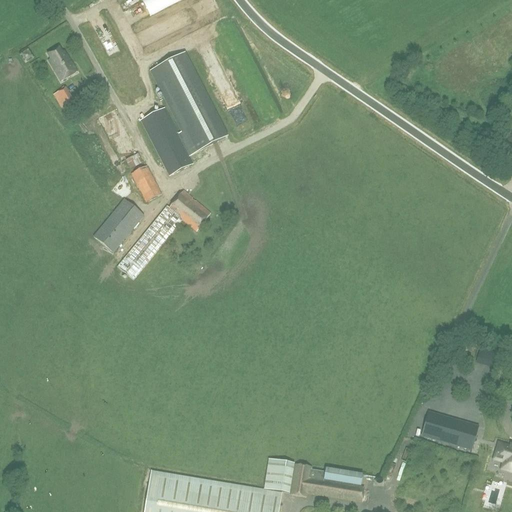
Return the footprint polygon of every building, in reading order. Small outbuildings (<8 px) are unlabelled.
[(149,29),(142,31),(147,44),(153,42),(149,29)] [(47,55),(51,60),(49,61),(61,82),(77,73),(64,52),(62,53),(59,48),(47,55)] [(165,109),(140,121),(169,178),(193,165),(189,157),(219,142),(176,58),(149,72),(181,133),(178,135),(165,109)] [(138,64),(132,66),(137,79),(143,77),(138,64)] [(237,122),(249,116),(235,89),(222,95),(237,122)] [(72,100),(61,107),(64,112),(75,105),(72,100)] [(147,163),(131,171),(147,201),(163,193),(147,163)] [(167,208),(116,269),(133,282),(182,222),(196,233),(211,215),(183,193),(169,210),(167,208)] [(124,201),(93,238),(112,254),(143,217),(124,201)] [(472,451),(478,428),(428,413),(422,437),(472,451)] [(511,446),(511,447),(510,451),(498,447),(496,453),(498,454),(496,461),(503,463),(502,467),(504,471),(511,473),(511,446)] [(269,461),(264,491),(281,493),(290,495),(306,498),(307,492),(313,493),(313,495),(313,493),(362,501),(361,503),(362,503),(364,489),(361,489),(324,483),(324,480),(325,473),(312,471),(312,469),(309,468),(295,466),(294,466),(294,465),(269,461)] [(324,480),(361,486),(363,476),(326,470),(325,473),(324,480)] [(150,473),(143,511),(278,511),(281,493),(264,491),(150,473)]
